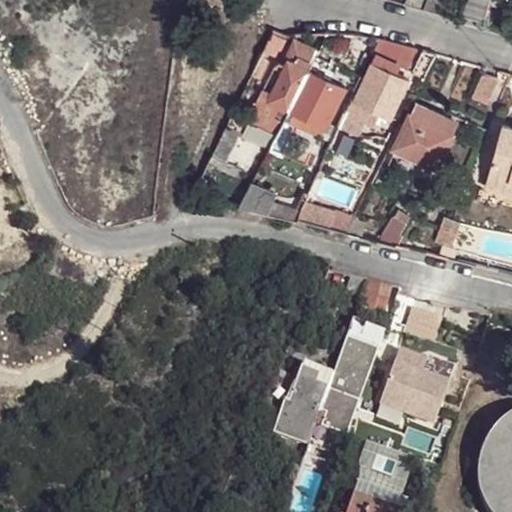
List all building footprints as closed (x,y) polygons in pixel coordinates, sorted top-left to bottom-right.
[(426,0),(423,10),(443,16),(447,5),(438,2),(433,0),(426,0)] [(467,0),(461,15),(484,21),(493,0),(467,0)] [(264,52),(277,58),(291,33),(285,33),(275,30),(264,52)] [(310,67),(315,57),(320,47),(295,34),(271,82),(276,85),(270,96),(290,106),(310,67)] [(378,51),(410,67),(419,48),(379,37),(373,49),(378,51)] [(439,53),(424,49),(414,69),(409,78),(423,83),(439,53)] [(378,51),(373,60),(409,78),(414,69),(378,51)] [(355,90),(360,79),(315,57),(310,67),(346,86),(355,90)] [(351,98),(346,110),(340,123),(361,133),(366,121),(374,125),(381,111),(392,116),(409,78),(373,60),(355,99),(351,98)] [(327,123),(346,86),(310,67),(290,106),(304,112),(327,123)] [(485,71),(473,99),(494,105),(500,77),(485,71)] [(276,134),(290,106),(270,96),(266,106),(258,103),(249,119),(276,134)] [(411,112),(453,132),(459,120),(417,100),(411,112)] [(269,148),(268,152),(281,158),(282,157),(287,146),(298,124),(304,112),(290,106),(276,134),(269,148)] [(327,123),(304,112),(298,124),(320,136),(327,123)] [(411,112),(397,144),(438,164),(453,132),(411,112)] [(276,134),(249,119),(242,134),(269,148),(276,134)] [(511,125),(506,124),(489,185),(511,190),(511,186),(511,125)] [(226,127),(212,153),(223,158),(228,161),(242,134),(226,127)] [(305,152),(287,146),(282,157),(301,163),(305,152)] [(212,153),(207,164),(218,169),(223,158),(212,153)] [(201,178),(194,189),(208,194),(214,182),(201,178)] [(270,211),(277,192),(253,181),(241,205),(270,211)] [(297,217),(302,207),(282,201),(284,197),(277,192),(270,211),(297,217)] [(352,218),(353,215),(315,199),(311,210),(307,220),(346,230),(352,218)] [(0,251),(21,242),(0,201),(0,251)] [(311,210),(302,207),(297,217),(307,220),(311,210)] [(395,216),(405,222),(410,215),(399,209),(395,216)] [(448,214),(434,253),(439,254),(453,216),(448,214)] [(380,240),(399,244),(405,235),(400,232),(405,222),(395,216),(393,215),(380,240)] [(453,216),(439,254),(450,257),(464,221),(453,216)] [(346,230),(361,235),(365,221),(352,218),(346,230)] [(360,298),(367,278),(348,273),(342,292),(360,298)] [(390,284),(367,278),(360,298),(358,302),(381,310),(390,284)] [(413,304),(405,328),(434,338),(442,313),(413,304)] [(383,337),(369,332),(365,343),(366,344),(378,348),(383,337)] [(327,387),(361,398),(371,369),(359,364),(365,349),(366,344),(365,343),(345,336),(332,372),(327,387)] [(428,357),(399,346),(380,401),(405,410),(435,420),(456,361),(430,352),(428,357)] [(371,369),(377,353),(365,349),(359,364),(371,369)] [(274,431),(307,442),(315,419),(327,387),(317,382),(320,374),(302,367),(285,399),(289,401),(274,431)] [(349,432),(361,398),(327,387),(315,419),(349,432)] [(289,401),(285,399),(281,400),(267,428),(274,431),(289,401)] [(405,410),(380,401),(376,413),(401,422),(405,410)] [(487,460),(484,475),(484,476),(486,492),(491,507),(494,511),(511,511),(511,425),(503,432),(493,445),(487,460)] [(415,457),(365,439),(358,459),(360,473),(370,467),(369,463),(368,463),(367,461),(366,460),(366,459),(365,457),(366,455),(366,454),(367,453),(368,452),(370,452),(372,451),(373,452),(374,450),(402,459),(415,457)] [(400,477),(370,467),(360,473),(360,481),(404,495),(415,457),(406,460),(408,462),(403,476),(400,477)] [(404,495),(360,481),(348,511),(402,511),(407,496),(404,495)]
